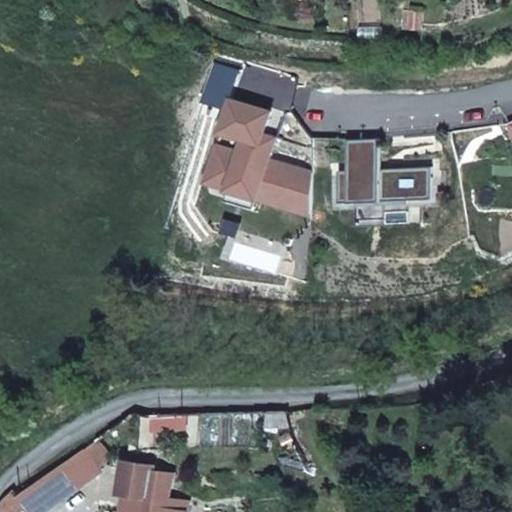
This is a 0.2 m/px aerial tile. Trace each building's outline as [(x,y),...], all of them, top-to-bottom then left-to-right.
[(311,208),(312,172),(268,158),(271,151),(258,147),(263,132),(270,110),(230,97),(220,128),(243,136),(238,150),(215,143),(211,158),(217,159),(212,177),(228,182),(229,180),(258,188),(255,195),(286,205),(288,200),(311,208)] [(263,132),(258,147),(271,151),(275,136),(263,132)] [(350,166),(339,166),(340,198),(433,194),(431,163),(382,165),(381,134),(349,135),(350,166)] [(258,188),(229,180),(228,182),(223,196),(252,205),(255,195),(258,188)] [(311,208),(288,200),(286,205),(310,213),(311,208)] [(186,426),(186,414),(154,414),(155,428),(186,426)] [(108,456),(96,440),(85,449),(96,465),(108,456)] [(79,482),(98,468),(96,465),(85,449),(66,462),(19,496),(27,506),(31,511),(38,511),(80,483),(79,482)] [(187,511),(189,501),(173,499),(153,497),(158,471),(158,465),(126,460),(122,493),(129,494),(127,508),(126,511),(187,511)] [(173,499),(176,473),(158,471),(153,497),(173,499)] [(0,511),(21,511),(27,506),(19,496),(17,492),(14,490),(5,500),(0,504),(0,511)] [(127,508),(129,494),(122,493),(120,508),(127,508)]
